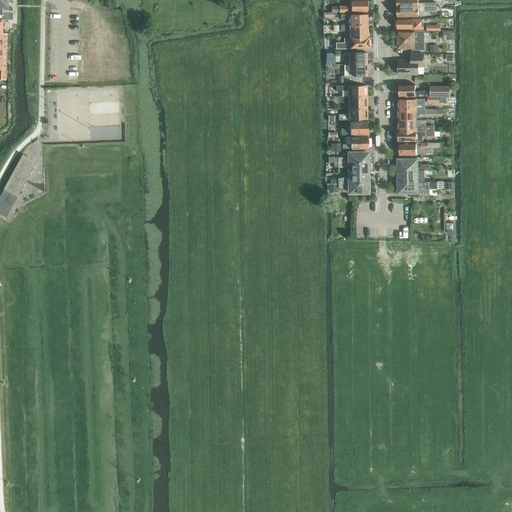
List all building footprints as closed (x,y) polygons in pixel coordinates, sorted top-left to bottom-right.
[(0,0),(0,78),(5,79),(6,32),(2,32),(2,18),(12,18),(12,7),(8,7),(7,0),(0,0)] [(339,4),(339,12),(367,12),(367,0),(350,0),(351,4),(339,4)] [(436,7),(398,7),(398,17),(414,17),(414,12),(425,12),(425,13),(436,12),(436,8),(436,7)] [(349,24),(367,24),(367,14),(341,14),(341,19),(349,19),(349,24)] [(424,19),(398,19),(398,29),(424,29),(424,19)] [(367,37),(367,25),(367,24),(349,24),(341,24),(341,31),(349,31),(349,37),(367,37)] [(415,32),(399,32),(399,48),(414,48),(414,49),(424,49),(424,32),(422,32),(415,32)] [(368,37),(367,37),(349,37),(349,43),(339,43),(339,44),(339,48),(368,48),(368,37)] [(366,52),(353,52),(349,52),(349,60),(349,64),(366,64),(366,52)] [(399,61),(399,75),(419,75),(419,66),(424,66),(424,55),(412,54),(412,61),(399,61)] [(353,83),(353,76),(366,76),(366,64),(349,64),(349,76),(341,76),(341,82),(341,83),(353,83)] [(337,85),(337,91),(347,90),(348,95),(367,95),(367,85),(337,85)] [(451,96),(451,86),(431,86),(422,91),(416,92),(415,85),(399,85),(400,96),(427,96),(440,96),(451,96)] [(348,102),(348,108),(367,108),(367,95),(348,95),(339,95),(339,102),(348,102)] [(425,99),(417,99),(399,99),(400,109),(425,108),(425,99)] [(367,108),(348,108),(348,114),(339,114),(339,120),(367,119),(367,108)] [(425,108),(400,109),(400,119),(417,119),(422,114),(435,114),(435,108),(425,108)] [(341,135),(367,134),(367,121),(350,121),(350,128),(341,128),(341,135)] [(399,131),(435,130),(435,126),(419,126),(419,128),(417,128),(416,122),(399,122),(399,131)] [(396,136),(396,137),(397,137),(397,138),(397,139),(398,139),(399,139),(399,141),(416,141),(420,141),(420,140),(423,140),(423,136),(425,136),(425,137),(435,137),(435,130),(399,131),(399,133),(398,133),(397,134),(397,135),(396,135),(396,136)] [(342,149),(368,149),(367,137),(351,136),(351,145),(342,144),(342,149)] [(417,148),(428,148),(428,149),(440,149),(440,143),(428,143),(399,143),(400,155),(417,155),(417,148)] [(328,157),(328,162),(328,163),(334,163),(338,163),(368,162),(368,153),(349,153),(349,159),(345,159),(345,157),(328,157)] [(0,195),(0,212),(6,216),(13,205),(17,197),(37,162),(23,154),(3,189),(0,195)] [(399,160),(399,170),(434,170),(434,165),(421,165),(421,168),(417,168),(417,160),(399,160)] [(368,162),(338,163),(338,167),(338,168),(345,168),(345,166),(349,166),(349,173),(368,172),(368,162)] [(434,175),(434,170),(399,170),(399,180),(417,179),(417,173),(421,173),(421,176),(429,176),(429,175),(434,175)] [(338,183),(368,183),(368,172),(349,173),(349,177),(342,178),(338,178),(338,183)] [(399,192),(410,192),(410,196),(428,196),(428,188),(437,188),(437,181),(418,181),(399,182),(399,192)] [(349,193),(368,193),(368,183),(338,183),(338,189),(345,188),(345,186),(349,186),(349,193)] [(327,184),(327,190),(329,190),(329,193),(338,193),(338,184),(337,184),(330,184),(327,184)]
